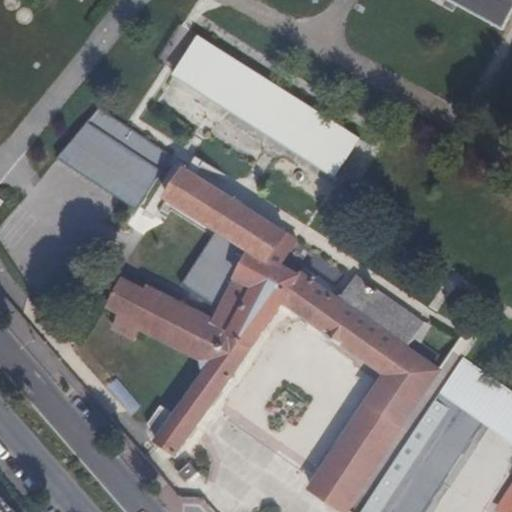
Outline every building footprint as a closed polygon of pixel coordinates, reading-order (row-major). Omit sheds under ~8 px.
[(511,0),(442,0),(505,34),(511,21),(511,0)] [(204,34),(181,69),(195,78),(218,43),(204,34)] [(195,78),(232,102),(255,67),(218,43),(195,78)] [(331,162),(330,167),(341,174),(364,138),(255,67),(232,102),(280,134),(320,150),(324,152),(328,155),(329,158),(331,162)] [(181,69),(168,89),(177,94),(202,105),(225,114),(232,102),(195,78),(181,69)] [(177,94),(168,89),(161,99),(212,132),(225,114),(202,105),(177,94)] [(63,155),(137,208),(174,157),(100,104),(63,155)] [(280,134),(330,167),(331,162),(329,158),(328,155),(324,152),(320,150),(280,134)] [(300,237),(287,229),(188,164),(169,193),(239,239),(237,243),(251,250),(253,248),(283,264),(298,240),(300,237)] [(213,237),(185,283),(212,299),(222,284),(219,282),(234,259),(217,249),(222,242),(213,237)] [(211,363),(159,437),(161,440),(178,453),(286,302),(387,374),(313,487),(350,511),(441,370),(411,349),(343,300),(303,271),(302,274),(283,264),(253,248),(251,250),(216,319),(150,285),(148,289),(125,277),(111,305),(124,311),(115,327),(137,339),(144,328),(198,356),(200,355),(211,363)] [(361,276),(343,300),(411,349),(429,324),(361,276)] [(441,394),(511,441),(511,388),(455,350),(442,369),(453,376),(441,394)] [(441,370),(350,511),(351,511),(364,511),(441,394),(453,376),(442,369),(441,370)] [(493,511),(510,486),(509,486),(511,480),(511,466),(482,511),(493,511)] [(511,511),(511,483),(510,486),(511,487),(511,490),(497,511),(511,511)] [(0,511),(9,511),(0,501),(0,511)]
